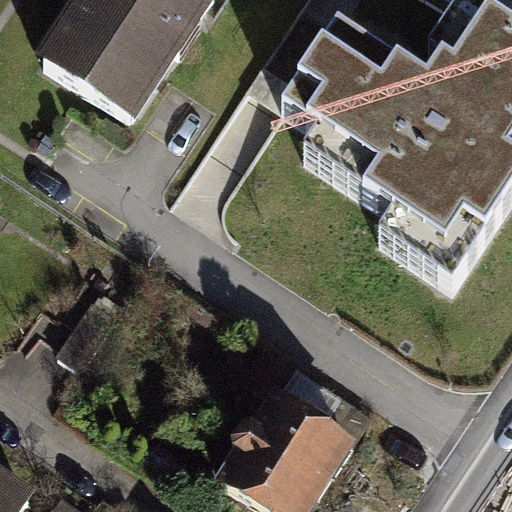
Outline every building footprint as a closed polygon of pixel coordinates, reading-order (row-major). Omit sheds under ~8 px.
[(83,0),(36,74),(121,129),(205,0),(83,0)] [(511,0),(469,0),(481,8),(475,21),(511,45),(511,0)] [(511,231),(511,45),(475,21),(442,71),(457,81),(443,103),(349,42),(293,129),(320,146),(306,168),(408,235),(393,257),(465,304),(511,231)] [(82,318),(47,368),(68,383),(103,332),(82,318)] [(301,511),(339,452),(269,408),(216,493),(246,511),(301,511)] [(0,511),(13,511),(19,505),(0,492),(0,511)]
